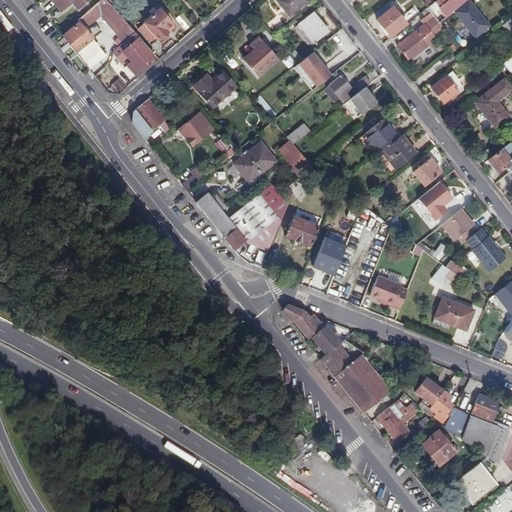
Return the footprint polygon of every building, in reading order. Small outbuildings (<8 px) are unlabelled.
[(52,0),(50,2),(60,14),(75,2),(81,8),(90,0),(52,0)] [(118,50),(124,44),(134,34),(109,5),(103,0),(101,0),(77,22),(78,24),(62,38),(88,71),(105,57),(91,40),(99,33),(94,26),(87,32),(85,30),(91,25),(92,24),(92,23),(99,17),(119,40),(113,45),(118,50)] [(307,2),(304,0),(275,0),(275,1),(289,17),(307,2)] [(431,12),(439,22),(453,12),(468,0),(436,0),(427,7),(431,12)] [(468,0),(453,12),(473,36),(487,25),(468,0)] [(376,20),(390,37),(406,25),(400,18),(392,7),(376,20)] [(410,10),(400,18),(406,25),(416,16),(410,10)] [(157,42),(173,28),(158,12),(142,25),(143,26),(138,31),(150,45),(156,41),(157,42)] [(329,29),(315,12),(297,26),(312,43),(329,29)] [(427,40),(443,27),(439,22),(431,12),(420,21),(424,25),(398,46),(409,60),(430,43),(427,40)] [(500,24),(506,31),(511,25),(511,17),(510,16),(500,24)] [(87,32),(94,26),(92,24),(91,25),(85,30),(87,32)] [(94,26),(99,33),(103,30),(97,24),(94,26)] [(136,42),(139,39),(134,34),(124,44),(128,48),(122,53),(130,63),(132,65),(127,69),(133,75),(152,58),(140,45),(139,46),(136,42)] [(252,50),(241,60),(257,77),(277,59),(257,37),(248,45),(252,50)] [(125,67),(130,63),(122,53),(128,48),(124,44),(118,50),(114,53),(125,67)] [(287,51),(283,46),(279,50),(283,55),(287,51)] [(292,47),(288,51),(298,62),(303,59),(292,47)] [(330,76),(311,52),(303,59),(298,62),(296,63),(316,87),(330,76)] [(288,55),(281,61),(288,69),(294,63),(288,55)] [(511,72),(511,55),(501,64),(510,74),(511,72)] [(235,87),(223,72),(211,81),(205,75),(192,87),(211,108),(235,87)] [(363,88),(370,82),(364,76),(350,88),(340,76),(327,86),(342,104),(348,99),(363,88)] [(443,104),(457,92),(445,77),(430,89),(443,104)] [(496,102),(511,89),(503,79),(474,103),(494,128),(508,117),(496,102)] [(114,87),(118,92),(124,87),(119,82),(114,87)] [(375,103),(363,88),(348,99),(360,114),(375,103)] [(165,121),(147,99),(132,112),(130,123),(143,139),(165,121)] [(193,147),(212,130),(198,114),(181,130),(185,135),(184,137),(193,147)] [(378,152),(400,135),(389,121),(367,138),(378,152)] [(289,141),(292,145),(309,132),(302,125),(287,138),(289,141)] [(415,154),(400,135),(378,152),(375,155),(390,174),(415,154)] [(292,168),(304,159),(292,145),(289,141),(277,150),(292,168)] [(511,170),(511,143),(511,142),(488,161),(499,174),(506,168),(509,172),(511,170)] [(233,165),(247,183),(275,162),(260,144),(233,165)] [(302,175),(311,168),(304,159),(292,168),(288,171),(296,180),(302,175)] [(440,173),(429,160),(413,173),(424,186),(440,173)] [(322,185),(327,180),(311,168),(302,175),(311,186),(318,181),(322,185)] [(185,192),(201,179),(195,173),(180,185),(185,192)] [(451,199),(438,183),(417,200),(434,221),(446,212),(442,207),(451,199)] [(244,240),(268,250),(286,206),(283,202),(278,195),(270,185),(227,220),(221,212),(225,208),(214,195),(210,198),(206,193),(194,202),(212,224),(223,239),(235,230),(244,240)] [(292,195),(287,187),(278,195),(283,202),(292,195)] [(473,227),(460,210),(441,225),(458,247),(465,241),(474,235),(470,230),(473,227)] [(309,247),(317,228),(292,218),(284,238),(309,247)] [(487,271),(503,258),(487,238),(486,239),(480,230),(474,235),(465,241),(472,250),(471,250),(487,271)] [(334,275),(346,241),(325,233),(312,267),(334,275)] [(431,254),(437,260),(447,251),(441,244),(431,254)] [(257,250),(254,261),(260,263),(263,252),(257,250)] [(449,271),(442,265),(431,279),(439,285),(444,278),(449,271)] [(462,280),(449,271),(444,278),(457,287),(462,280)] [(395,309),(403,289),(400,288),(401,286),(377,277),(370,297),(379,300),(384,302),(384,305),(395,309)] [(511,281),(495,294),(511,317),(511,316),(511,281)] [(399,310),(407,290),(403,289),(395,309),(399,310)] [(466,333),(474,312),(441,300),(433,320),(466,333)] [(313,316),(311,316),(308,318),(302,312),(285,305),(281,312),(290,322),(293,320),(305,335),(307,334),(314,343),(313,345),(317,350),(318,349),(324,355),(319,359),(362,413),(374,403),(386,394),(355,356),(358,354),(343,339),(338,343),(333,337),(336,335),(332,330),(331,331),(325,325),(321,322),(320,324),(313,316)] [(434,403),(442,391),(425,379),(416,390),(434,403)] [(451,398),(442,391),(434,403),(430,408),(438,413),(436,417),(441,420),(451,406),(447,403),(451,398)] [(417,404),(403,394),(399,399),(376,417),(396,443),(408,433),(402,423),(416,412),(413,408),(417,404)] [(478,395),(470,416),(497,428),(486,456),(497,461),(510,428),(493,420),(499,404),(478,395)] [(470,416),(454,408),(444,426),(486,456),(497,428),(470,416)] [(428,421),(424,415),(416,421),(420,426),(428,421)] [(437,466),(456,450),(439,429),(419,445),(437,466)] [(307,447),(299,436),(290,443),(299,453),(307,447)] [(498,484),(479,462),(454,482),(472,504),(498,484)]
